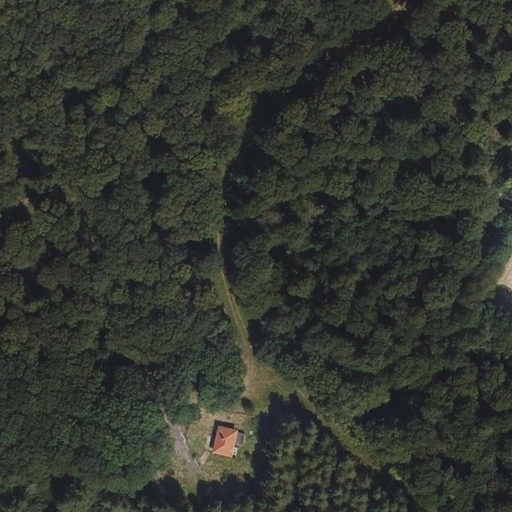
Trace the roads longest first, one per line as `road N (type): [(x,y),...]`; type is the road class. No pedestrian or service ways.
road 1 (track): [(423,511),(279,392)]
road 2 (unknown): [(114,307),(105,244),(92,221),(65,205),(0,202)]
